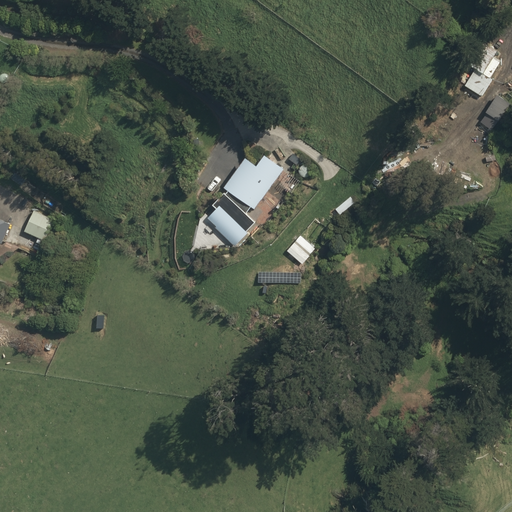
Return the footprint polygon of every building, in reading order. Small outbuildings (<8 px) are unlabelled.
[(492,79),(491,78),(501,61),(493,57),(497,51),(483,43),(478,50),(476,49),(465,64),(474,70),(465,85),(481,96),(492,79)] [(284,169),(263,155),(256,165),(245,157),(223,187),(227,190),(225,193),(224,192),(211,204),(213,205),(199,219),(210,229),(215,225),(216,226),(215,228),(234,246),(255,222),(246,213),(250,207),(255,209),(284,169)] [(54,220),(33,211),(24,232),(44,241),(54,220)] [(0,242),(1,244),(10,224),(0,219),(0,242)] [(315,248),(300,235),(293,243),(308,256),(315,248)]
